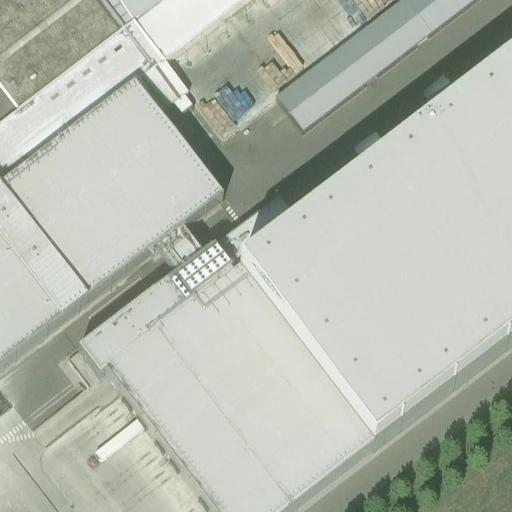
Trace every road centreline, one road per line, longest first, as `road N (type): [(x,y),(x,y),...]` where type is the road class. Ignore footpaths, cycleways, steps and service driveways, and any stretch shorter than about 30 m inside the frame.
road 1 (unknown): [(43,511),(20,444),(33,387),(52,364),(161,274),(511,30)]
road 2 (unknown): [(321,511),(511,376)]
